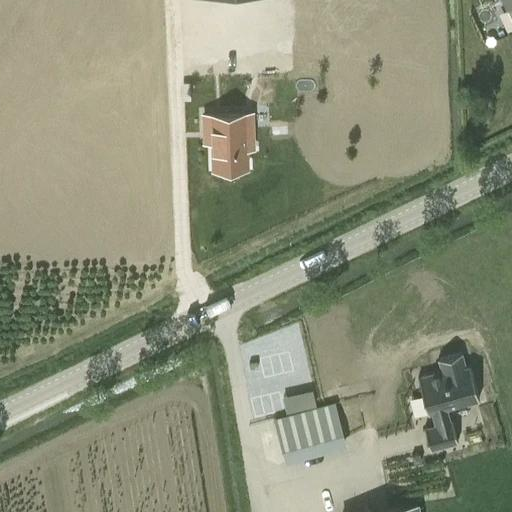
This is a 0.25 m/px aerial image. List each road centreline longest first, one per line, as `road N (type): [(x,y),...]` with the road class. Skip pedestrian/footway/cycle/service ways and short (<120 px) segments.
road 1 (tertiary): [(0,423),(511,166)]
road 2 (unknown): [(176,0),(192,326)]
